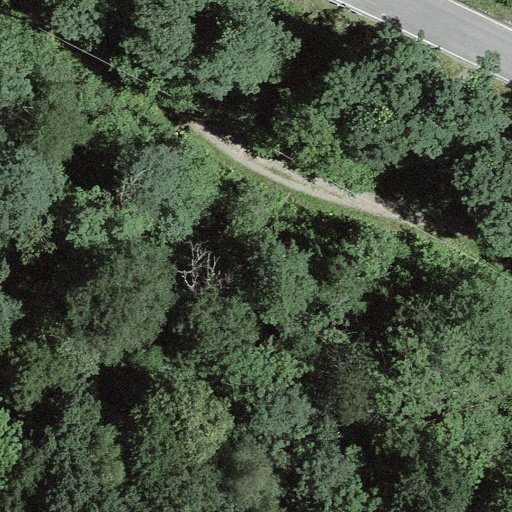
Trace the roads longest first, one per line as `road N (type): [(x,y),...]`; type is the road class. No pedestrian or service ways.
road 1 (track): [(15,0),(231,151),(328,194),(511,240)]
road 2 (tertiary): [(390,0),(511,57)]
